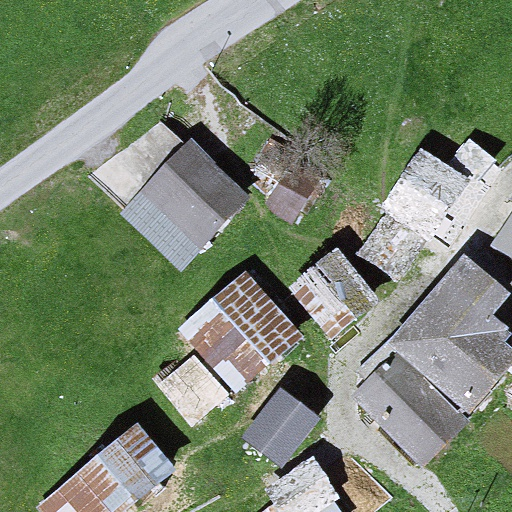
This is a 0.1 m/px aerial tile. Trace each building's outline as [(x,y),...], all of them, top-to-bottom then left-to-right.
[(186,150),(116,220),(179,282),(249,213),(186,150)] [(468,178),(423,150),(386,203),(388,209),(361,250),(399,272),(468,178)] [(511,209),(497,239),(511,250),(511,209)] [(336,252),(295,286),(333,332),(374,298),(336,252)] [(506,288),(468,253),(392,334),(463,401),(511,348),(511,346),(480,316),(506,288)] [(246,272),(186,325),(236,382),(296,329),(246,272)] [(223,393),(192,353),(159,379),(191,418),(223,393)] [(463,425),(394,353),(351,394),(420,466),(463,425)] [(282,388),(248,433),(281,458),(315,412),(282,388)] [(135,425),(42,503),(48,511),(108,511),(167,463),(135,425)] [(336,492),(313,459),(273,487),(283,502),(269,511),(341,511),(330,497),(336,492)]
